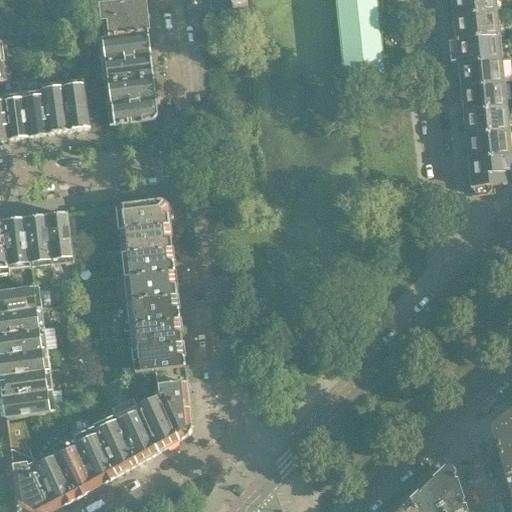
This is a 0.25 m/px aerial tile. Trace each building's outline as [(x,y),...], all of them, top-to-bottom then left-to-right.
[(78,10),(76,0),(67,0),(70,11),(78,10)] [(84,0),(76,0),(78,10),(86,8),(84,0)] [(100,8),(105,41),(149,36),(145,3),(142,3),(141,0),(131,0),(132,4),(100,8)] [(231,0),(233,12),(247,11),(245,0),(334,0),(345,82),(386,78),(377,0),(231,0)] [(494,0),(449,0),(450,7),(454,10),(454,18),(496,14),(494,0)] [(43,16),(42,8),(30,10),(31,18),(43,16)] [(496,14),(454,18),(454,19),(452,23),(453,31),(456,34),(457,42),(499,38),(496,14)] [(149,36),(105,41),(98,42),(101,64),(151,58),(149,36)] [(26,39),(29,58),(36,57),(34,38),(26,39)] [(499,38),(457,42),(457,43),(455,47),(456,55),(459,58),(459,66),(501,61),(499,38)] [(151,58),(101,64),(104,86),(154,80),(151,58)] [(501,61),(459,66),(460,67),(457,70),(458,79),(461,81),(462,90),(504,85),(501,61)] [(154,80),(104,86),(106,107),(156,101),(154,80)] [(83,82),(62,85),(69,135),(90,132),(83,82)] [(41,88),(42,92),(48,137),(69,135),(62,85),(41,88)] [(504,85),(462,90),(462,91),(460,94),(461,102),(464,106),(465,114),(506,109),(504,85)] [(42,92),(22,95),(28,140),(48,137),(42,92)] [(22,95),(3,97),(9,143),(28,140),(22,95)] [(3,97),(0,97),(0,145),(1,144),(9,143),(3,97)] [(156,101),(106,107),(109,130),(153,124),(158,117),(156,101)] [(506,109),(465,114),(462,118),(463,126),(466,130),(467,138),(509,133),(506,109)] [(509,133),(467,138),(465,142),(466,150),(469,153),(470,162),(511,157),(509,133)] [(511,164),(511,157),(470,162),(467,166),(468,174),(471,176),(473,193),(477,197),(488,196),(492,191),(491,187),(505,186),(504,174),(511,172),(511,164)] [(117,209),(119,233),(170,227),(168,208),(162,203),(117,209)] [(67,215),(45,218),(52,267),(74,265),(67,215)] [(45,218),(25,221),(24,221),(31,270),(52,267),(45,218)] [(24,221),(2,223),(10,273),(31,270),(24,221)] [(2,223),(0,223),(0,278),(10,277),(10,273),(2,223)] [(170,227),(119,233),(121,256),(173,250),(170,227)] [(173,250),(121,256),(124,280),(175,274),(173,250)] [(175,274),(124,280),(126,303),(178,297),(175,274)] [(0,293),(0,316),(42,310),(39,288),(0,293)] [(178,297),(126,303),(129,327),(180,321),(178,297)] [(42,310),(0,316),(0,336),(45,331),(42,310)] [(180,321),(129,327),(131,351),(183,345),(180,321)] [(45,331),(0,336),(0,358),(48,352),(45,331)] [(183,345),(131,351),(134,376),(155,374),(186,370),(183,345)] [(48,352),(0,358),(0,369),(2,380),(50,374),(48,352)] [(186,370),(155,374),(158,389),(187,385),(186,370)] [(50,374),(2,380),(4,401),(53,395),(50,374)] [(187,385),(158,389),(159,399),(178,444),(189,438),(192,431),(187,385)] [(53,395),(4,401),(7,421),(56,415),(53,395)] [(178,444),(159,399),(138,409),(158,455),(178,444)] [(158,455),(138,409),(115,419),(137,467),(158,455)] [(137,467),(115,419),(94,429),(95,431),(116,479),(137,467)] [(511,426),(507,420),(494,430),(493,434),(507,480),(511,478),(511,426)] [(8,427),(11,453),(17,452),(30,450),(23,425),(8,427)] [(116,479),(95,431),(73,441),(75,444),(96,490),(116,479)] [(96,490),(75,444),(54,453),(75,502),(96,490)] [(33,462),(17,452),(11,453),(15,476),(35,467),(33,463),(33,462)] [(54,511),(75,502),(54,453),(33,463),(35,467),(53,511),(54,511)] [(53,511),(35,467),(15,476),(19,511),(53,511)] [(446,471),(425,491),(439,511),(466,511),(454,473),(446,471)] [(439,511),(425,491),(411,505),(414,511),(439,511)]
